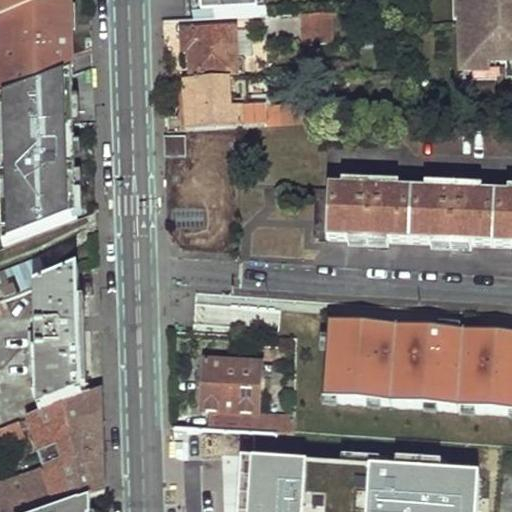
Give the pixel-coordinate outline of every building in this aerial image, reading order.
[(73,52),(72,7),(68,7),(68,0),(65,0),(2,23),(3,60),(0,59),(0,89),(0,101),(37,87),(74,74),(66,76),(65,53),(73,52)] [(0,0),(0,7),(0,8),(2,23),(65,0),(0,0)] [(195,0),(196,21),(261,18),(260,0),(195,0)] [(511,0),(459,0),(459,12),(466,12),(466,21),(462,21),(464,73),(492,72),(491,65),(511,64),(511,0)] [(333,14),(302,16),(303,46),(335,45),(333,14)] [(238,75),(236,31),(184,34),(185,53),(191,54),(194,77),(238,75)] [(73,52),(65,53),(66,76),(74,74),(73,52)] [(0,102),(0,180),(3,250),(79,219),(74,74),(0,102)] [(262,89),(261,77),(247,78),(247,89),(262,89)] [(229,78),(186,81),(188,132),(310,125),(309,106),(270,108),(248,109),(243,109),(242,107),(231,108),(229,78)] [(270,108),(270,96),(247,97),(248,109),(270,108)] [(185,158),(185,138),(165,139),(165,159),(185,158)] [(327,242),(494,248),(495,198),(461,197),(461,189),(447,187),(447,196),(378,193),(378,184),(364,184),(364,193),(329,191),(327,242)] [(511,198),(495,198),(494,248),(511,249),(511,198)] [(51,284),(40,260),(0,276),(0,303),(5,302),(35,290),(51,284)] [(80,315),(79,273),(51,284),(35,290),(36,317),(80,315)] [(280,313),(236,311),(237,296),(204,295),(202,324),(279,328),(280,313)] [(0,315),(9,313),(5,302),(0,303),(0,315)] [(81,330),(80,315),(36,317),(37,332),(81,330)] [(511,337),(324,327),(320,400),(511,410),(511,337)] [(84,399),(81,330),(37,332),(39,416),(84,399)] [(278,434),(279,418),(260,417),(263,368),(207,363),(204,413),(209,413),(208,430),(231,431),(278,434)] [(106,494),(103,392),(84,399),(39,416),(27,421),(34,439),(58,431),(64,434),(65,440),(62,446),(39,454),(45,471),(0,488),(0,511),(55,511),(88,501),(106,494)] [(295,435),(295,419),(279,418),(278,434),(295,435)] [(0,442),(21,434),(18,424),(0,431),(0,442)] [(58,431),(34,439),(39,454),(62,446),(65,440),(64,434),(58,431)] [(477,511),(480,480),(241,466),(238,511),(477,511)] [(88,511),(88,501),(55,511),(88,511)]
